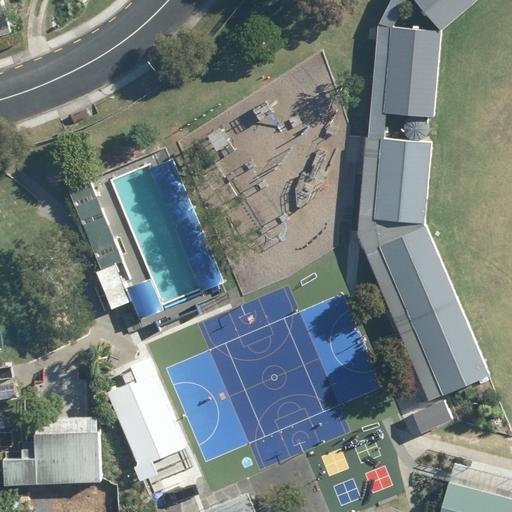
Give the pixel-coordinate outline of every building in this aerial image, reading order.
[(4,0),(0,0),(0,37),(15,33),(4,0)] [(416,0),(442,29),(475,0),(416,0)] [(446,35),(394,29),(386,106),(438,112),(446,35)] [(439,138),(387,133),(378,210),(430,216),(439,138)] [(204,289),(151,163),(110,180),(164,306),(204,289)] [(99,268),(115,307),(135,300),(119,262),(127,259),(93,173),(72,181),(106,266),(99,268)] [(2,205),(0,205),(0,370),(31,364),(2,205)] [(385,244),(447,389),(491,370),(429,226),(385,244)] [(142,375),(114,386),(142,456),(135,458),(141,474),(165,465),(161,454),(187,443),(153,357),(137,363),(142,375)] [(18,380),(0,383),(0,400),(21,397),(18,380)] [(3,482),(106,479),(104,428),(39,430),(39,435),(24,436),(25,456),(2,456),(3,482)] [(511,511),(511,474),(459,460),(444,511),(511,511)] [(261,511),(253,491),(203,511),(261,511)]
